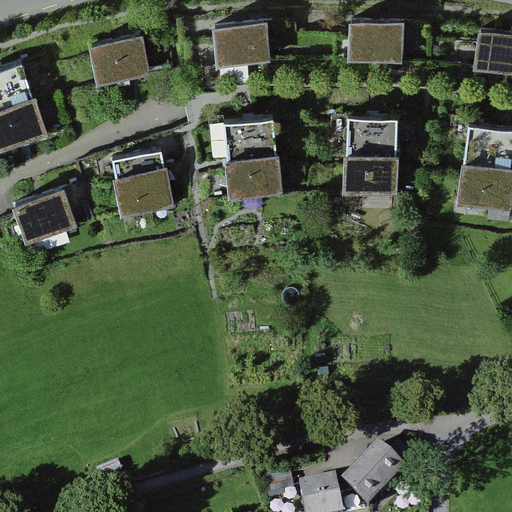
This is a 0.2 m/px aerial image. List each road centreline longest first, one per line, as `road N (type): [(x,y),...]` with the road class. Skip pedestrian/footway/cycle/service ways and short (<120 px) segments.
road 1 (residential): [(511,106),(364,89),(196,99),(0,184)]
road 2 (residential): [(75,511),(346,433),(449,426),(511,408)]
